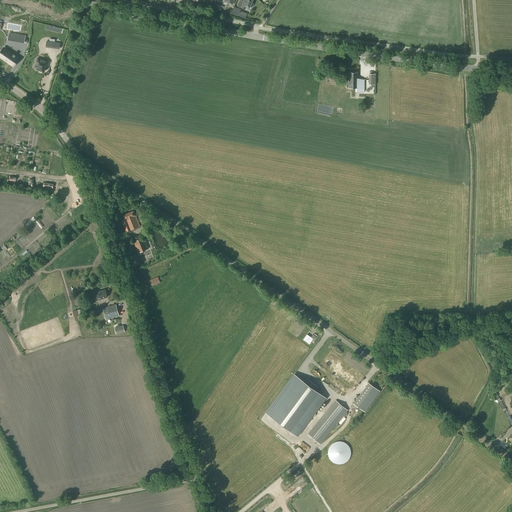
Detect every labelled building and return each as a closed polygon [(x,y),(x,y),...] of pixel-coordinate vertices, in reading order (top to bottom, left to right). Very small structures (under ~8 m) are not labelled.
[(243,0),(243,1),(240,0),(237,6),(245,9),(246,6),(249,8),(249,7),(251,8),(253,4),(251,3),(252,0),(243,0)] [(238,16),(241,9),(234,7),(231,13),(238,16)] [(6,50),(1,56),(5,59),(4,60),(8,63),(8,62),(10,63),(10,64),(14,66),(19,59),(15,56),(16,56),(13,54),(6,50)] [(47,69),(50,62),(38,58),(36,64),(38,65),(37,67),(37,69),(44,72),(45,69),(47,69)] [(348,81),(348,88),(358,88),(360,88),(360,89),(364,89),(364,86),(364,80),(359,80),(359,81),(358,81),(358,73),(349,72),(349,81),(348,81)] [(8,102),(6,122),(15,122),(16,102),(8,102)] [(51,150),(50,160),(60,162),(61,151),(51,150)] [(3,174),(1,188),(19,191),(21,176),(3,174)] [(58,182),(55,196),(59,193),(66,200),(80,192),(72,175),(58,182)] [(21,176),(19,191),(37,194),(39,179),(21,176)] [(39,179),(37,194),(55,196),(58,182),(39,179)] [(57,202),(48,211),(56,218),(64,210),(57,202)] [(135,216),(133,211),(123,215),(125,219),(122,220),(126,232),(140,226),(137,219),(135,216)] [(39,220),(37,222),(43,229),(45,227),(39,220)] [(137,253),(149,249),(144,237),(133,242),(137,253)] [(153,286),(160,283),(158,277),(150,280),(153,286)] [(95,301),(108,297),(105,290),(93,293),(95,301)] [(106,320),(119,316),(116,304),(103,308),(106,320)] [(115,328),(116,334),(124,332),(123,326),(115,328)] [(313,339),(307,334),(303,339),(309,343),(313,339)] [(360,377),(342,364),(336,359),(328,371),(334,375),(351,388),(360,377)] [(306,378),(304,382),(294,375),(265,414),(297,437),(325,398),(316,391),(318,387),(306,378)] [(370,409),(382,392),(371,384),(358,401),(370,409)] [(320,444),(348,410),(335,400),(308,434),(320,444)] [(340,464),(343,464),(345,462),(347,461),(349,458),(350,456),(351,453),(350,450),(349,447),(348,445),(345,443),(343,442),(339,441),(337,442),(334,442),(332,444),(331,445),(329,448),(328,450),(328,452),(328,455),(329,458),(332,462),(334,463),(337,464),(340,464)] [(314,505),(317,503),(313,497),(303,504),(305,507),(312,502),(314,505)]
